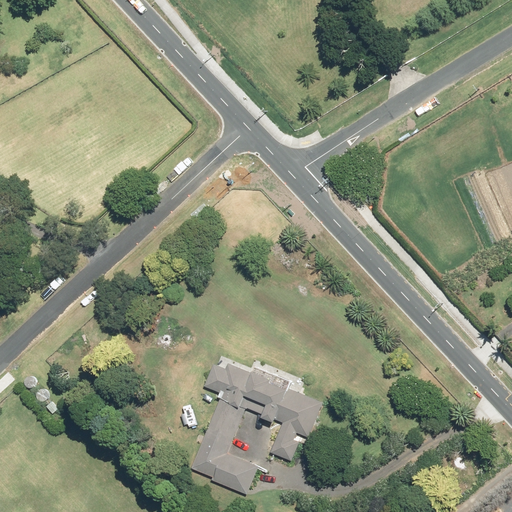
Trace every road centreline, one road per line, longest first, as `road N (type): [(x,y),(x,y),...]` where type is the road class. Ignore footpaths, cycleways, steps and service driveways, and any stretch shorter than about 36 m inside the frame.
road 1 (unclassified): [(0,357),(242,130)]
road 2 (unclassified): [(511,415),(293,175)]
road 3 (unclassified): [(293,175),(511,37)]
road 4 (unclassified): [(242,130),(126,0)]
